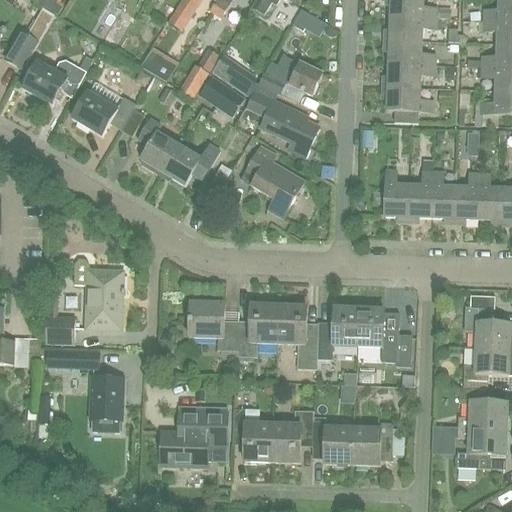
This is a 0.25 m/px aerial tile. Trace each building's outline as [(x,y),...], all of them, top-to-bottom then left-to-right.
[(36,0),(35,3),(58,18),(64,8),(50,0),(36,0)] [(188,23),(203,0),(182,0),(174,14),(167,24),(182,33),(188,23)] [(219,0),(217,5),(216,4),(210,14),(221,21),(232,1),(234,2),(234,0),(219,0)] [(281,5),(283,1),(294,8),(299,0),(259,0),(252,13),(265,21),(276,2),(281,5)] [(423,11),(423,0),(386,0),(386,7),(392,7),(391,20),(436,22),(436,21),(451,21),(451,10),(437,9),(437,11),(423,11)] [(511,1),(500,1),(499,14),(483,14),(482,24),(511,25),(511,1)] [(33,24),(47,33),(55,19),(42,11),(33,24)] [(293,26),(304,33),(312,19),(302,12),(293,26)] [(469,23),(479,23),(479,14),(469,14),(469,23)] [(385,43),(422,45),(423,32),(436,32),(436,22),(391,20),(391,33),(385,33),(385,43)] [(511,25),(482,24),(478,24),(478,33),(485,34),(498,35),(498,48),(511,48),(511,25)] [(22,74),(39,46),(22,36),(5,63),(22,74)] [(422,58),(422,45),(385,43),(384,54),(390,54),(389,67),(435,69),(435,58),(422,58)] [(448,54),(457,54),(457,46),(448,46),(448,54)] [(483,71),(511,71),(511,48),(498,48),(498,61),(483,60),(483,71)] [(86,76),(85,76),(90,68),(93,62),(86,58),(78,72),(73,69),(65,65),(58,67),(54,75),(37,65),(22,92),(53,109),(60,96),(72,102),(86,76)] [(195,67),(180,93),(193,101),(208,78),(207,77),(214,65),(204,59),(198,69),(195,67)] [(313,101),(323,78),(284,60),(279,71),(274,82),(264,78),(260,87),(259,89),(277,97),(280,99),(285,88),(313,101)] [(250,99),(256,86),(259,80),(238,67),(227,84),(237,90),(250,99)] [(435,79),(435,69),(389,67),(389,80),(383,80),(383,90),(421,91),(421,78),(435,79)] [(454,82),(455,70),(446,69),(445,81),(454,82)] [(511,71),(483,71),(483,81),(497,81),(497,94),(511,95),(511,71)] [(137,84),(145,89),(150,79),(139,72),(135,79),(137,84)] [(259,89),(260,87),(256,86),(250,99),(250,100),(253,101),(247,112),(266,121),(261,132),(291,146),(288,153),(306,161),(319,132),(300,123),(302,120),(273,106),(277,97),(259,89)] [(166,90),(158,103),(162,105),(165,101),(169,104),(174,95),(166,90)] [(420,104),(421,91),(383,90),(382,101),(388,101),(388,114),(394,114),(394,125),(418,126),(419,115),(434,116),(434,105),(420,104)] [(439,103),(452,103),(452,93),(439,93),(439,103)] [(511,95),(497,94),(496,107),(482,107),(482,118),(511,118),(511,95)] [(135,112),(136,109),(137,108),(124,100),(116,113),(88,96),(72,123),(102,140),(110,127),(122,134),(135,112)] [(135,112),(122,134),(132,140),(145,118),(135,112)] [(163,177),(179,149),(158,136),(161,130),(151,124),(138,144),(149,150),(141,164),(142,164),(141,166),(141,169),(152,175),(154,174),(156,172),(163,177)] [(370,129),(360,128),(360,141),(370,141),(370,129)] [(402,130),(402,144),(410,144),(410,130),(402,130)] [(466,147),(478,147),(478,135),(466,135),(466,147)] [(202,163),(179,149),(163,177),(186,190),(193,177),(204,183),(220,155),(210,149),(202,163)] [(305,186),(272,167),(276,159),(260,150),(245,176),(256,182),(251,190),(274,204),(269,213),(283,222),(296,200),(305,186)] [(410,189),(408,226),(419,226),(419,221),(432,222),(433,176),(433,163),(423,162),(423,176),(422,190),(410,189)] [(321,177),(333,177),(334,165),(321,165),(321,177)] [(205,194),(215,200),(228,180),(218,173),(205,194)] [(398,225),(408,226),(410,189),(397,189),(397,175),(386,174),(385,220),(398,221),(398,225)] [(444,227),(455,227),(456,191),(443,191),(444,176),(433,176),(432,222),(445,222),(444,227)] [(479,223),(480,177),(470,177),(469,191),(456,191),(455,227),(465,227),(465,223),(479,223)] [(502,229),(503,192),(490,192),(491,178),(480,177),(479,223),(491,224),(491,229),(502,229)] [(329,188),(319,182),(314,192),(323,197),(329,188)] [(511,192),(503,192),(502,229),(511,229),(511,225),(511,192)] [(123,275),(89,274),(90,266),(86,262),(79,262),(74,266),(74,287),(88,288),(86,332),(121,334),(123,275)] [(477,335),(476,351),(511,352),(511,348),(510,349),(511,326),(491,325),(491,311),(495,312),(496,299),(470,298),(469,311),(467,311),(466,334),(477,335)] [(76,320),(57,320),(58,299),(47,299),(46,331),(45,342),(45,346),(64,347),(63,350),(73,351),(74,347),(75,347),(76,320)] [(238,354),(238,332),(238,326),(224,326),(224,307),(191,306),(190,340),(218,341),(217,353),(238,354)] [(238,332),(238,354),(237,360),(257,360),(257,346),(278,347),(279,309),(251,308),(250,332),(238,332)] [(279,309),(278,347),(299,348),(298,362),(298,372),(316,373),(318,362),(318,335),(306,334),(307,310),(279,309)] [(40,363),(41,354),(41,342),(15,341),(15,343),(0,343),(1,311),(0,310),(0,367),(14,368),(14,369),(40,370),(40,363)] [(333,349),(358,349),(359,311),(334,311),(333,332),(319,332),(318,335),(318,362),(333,363),(333,349)] [(384,312),(359,311),(358,349),(382,350),(382,364),(396,365),(396,369),(411,369),(412,337),(399,337),(399,334),(383,334),(384,312)] [(464,368),(463,391),(488,392),(488,377),(509,378),(510,356),(511,355),(511,352),(476,351),(476,368),(464,368)] [(41,354),(40,363),(69,365),(68,371),(98,372),(99,357),(41,354)] [(223,366),(223,382),(237,382),(238,366),(223,366)] [(121,424),(123,382),(93,381),(91,423),(121,424)] [(458,422),(458,431),(506,433),(507,406),(493,406),(493,392),(488,392),(463,391),(460,391),(459,407),(471,408),(470,422),(458,422)] [(39,399),(38,427),(48,427),(49,399),(39,399)] [(227,411),(197,410),(197,419),(196,435),(162,434),(161,470),(207,471),(208,464),(226,464),(227,411)] [(273,465),(274,428),(259,427),(260,413),(252,413),(234,412),(233,439),(244,440),(244,464),(273,465)] [(26,423),(35,423),(36,413),(27,413),(26,423)] [(274,428),(273,465),(299,466),(300,441),(312,442),(313,424),(313,414),(296,414),(295,428),(274,428)] [(324,467),(352,467),(353,431),(325,431),(326,425),(313,424),(312,442),(312,455),(324,455),(324,467)] [(381,432),(353,431),(352,467),(379,468),(380,457),(392,457),(393,427),(381,426),(381,432)] [(435,441),(454,442),(455,431),(436,430),(435,441)] [(505,459),(506,433),(458,431),(457,442),(469,442),(469,457),(457,456),(456,471),(490,473),(490,458),(505,459)]
